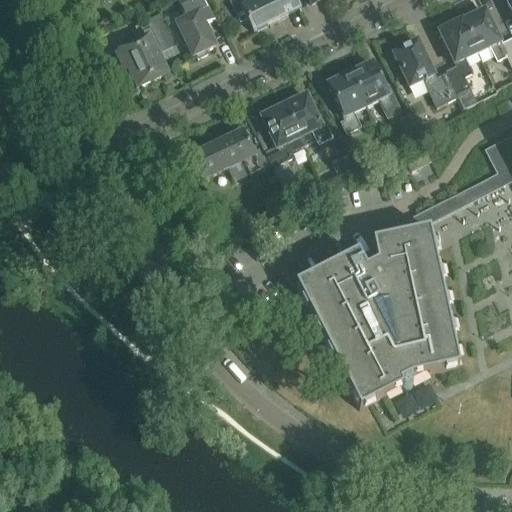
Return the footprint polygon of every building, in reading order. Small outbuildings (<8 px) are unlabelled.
[(190,20),(177,26),(193,61),(196,59),(198,62),(208,57),(206,54),(215,50),(205,29),(213,25),(207,12),(206,12),(200,0),(187,0),(182,3),(190,20)] [(260,0),(256,3),(254,0),(232,0),(228,2),(240,25),(247,22),(253,36),(287,19),(284,13),(298,7),(294,0),(260,0)] [(474,18),(461,24),(477,57),(490,51),(497,65),(507,60),(511,70),(511,43),(502,49),(485,13),(474,18)] [(141,45),(114,57),(115,59),(117,58),(124,74),(128,72),(138,91),(167,77),(156,54),(159,53),(161,56),(175,50),(160,18),(150,23),(154,32),(151,34),(147,24),(134,31),(141,45)] [(456,71),(446,76),(456,98),(470,91),(465,81),(471,77),(465,63),(477,57),(461,24),(438,35),(456,71)] [(417,45),(392,57),(409,92),(423,85),(436,112),(458,101),(456,98),(446,76),(435,81),(417,45)] [(373,66),(350,77),(366,110),(379,104),(386,118),(399,112),(394,101),(390,103),(373,66)] [(366,110),(350,77),(328,88),(345,125),(341,127),(347,138),(360,131),(353,117),(366,110)] [(306,99),(284,109),(299,141),(312,135),(318,148),(331,142),(327,133),(323,135),(306,99)] [(299,141),(284,109),(261,121),(278,157),(267,162),(272,171),(293,161),(290,155),(303,149),(299,141)] [(409,117),(399,122),(408,141),(419,136),(409,117)] [(189,161),(201,186),(244,165),(250,179),(266,172),(257,153),(252,156),(242,136),(189,161)] [(359,414),(386,400),(384,395),(396,389),(410,382),(428,372),(429,377),(459,371),(429,235),(426,235),(424,230),(511,185),(511,140),(485,155),(497,179),(410,225),(410,224),(408,224),(413,244),(377,263),(376,260),(375,260),(377,268),(365,273),(357,257),(295,289),(359,414)] [(347,162),(329,169),(334,181),(352,174),(347,162)] [(196,242),(203,254),(231,238),(223,225),(195,240),(196,242)]
